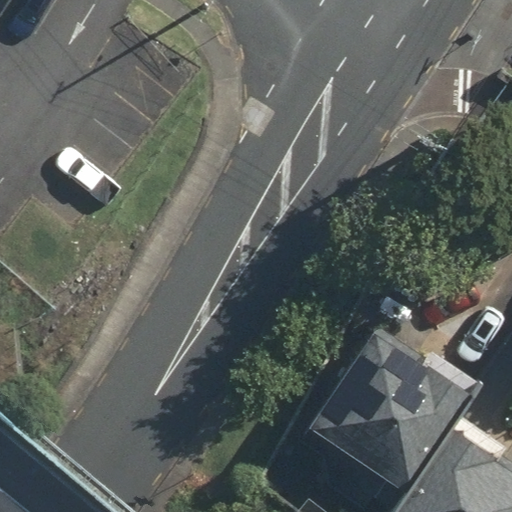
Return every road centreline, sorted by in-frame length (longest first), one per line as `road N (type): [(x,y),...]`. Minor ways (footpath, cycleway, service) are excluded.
road 1 (residential): [(386,31),(77,511)]
road 2 (residential): [(511,113),(386,31)]
